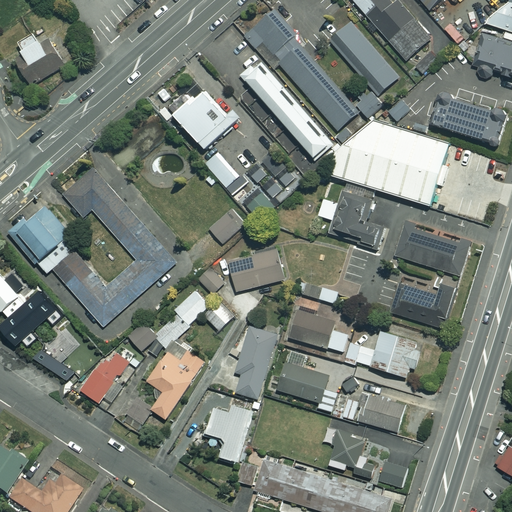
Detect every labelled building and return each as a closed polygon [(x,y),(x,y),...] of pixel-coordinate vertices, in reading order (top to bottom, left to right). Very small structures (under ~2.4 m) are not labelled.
[(432,44),(394,0),(350,0),(407,66),(432,44)] [(449,0),(419,0),(432,15),(449,0)] [(511,34),(511,0),(509,0),(510,3),(490,21),(490,28),(511,34)] [(363,115),(280,17),(250,42),(279,76),(286,70),(341,134),(363,115)] [(403,81),(351,20),(327,40),(379,101),(403,81)] [(42,45),(35,36),(20,45),(26,54),(17,60),(33,88),(68,67),(72,71),(88,57),(76,44),(62,56),(51,39),(42,45)] [(511,46),(485,40),(478,66),(511,74),(511,46)] [(336,146),(270,69),(249,86),(315,164),(336,146)] [(240,127),(209,93),(180,119),(211,154),(240,127)] [(392,116),(401,127),(415,115),(406,104),(392,116)] [(441,109),(436,130),(497,145),(504,117),(457,105),(455,113),(441,109)] [(457,148),(379,124),(341,159),(335,180),(438,212),(457,148)] [(347,147),(357,137),(350,130),(340,140),(347,147)] [(243,179),(223,155),(209,167),(229,191),(243,179)] [(284,173),(274,163),(258,178),(268,188),(284,173)] [(80,254),(56,275),(107,331),(182,264),(98,171),(68,198),(88,221),(95,215),(139,263),(111,288),(80,254)] [(299,172),(292,179),(302,189),(309,181),(299,172)] [(292,184),(283,191),(290,200),(299,193),(292,184)] [(278,190),(271,195),(279,207),(287,202),(278,190)] [(375,202),(346,193),(342,206),(327,202),(322,218),(336,223),(332,237),(381,253),(388,229),(369,223),(375,202)] [(278,209),(267,196),(251,208),(262,222),(278,209)] [(75,237),(48,208),(15,238),(42,268),(75,237)] [(245,222),(236,211),(213,231),(222,242),(245,222)] [(463,278),(473,245),(453,239),(452,242),(416,231),(417,227),(408,224),(398,258),(463,278)] [(282,282),(273,252),(233,263),(241,294),(282,282)] [(31,298),(0,263),(0,305),(9,316),(0,323),(0,327),(25,355),(72,314),(46,284),(31,298)] [(229,287),(217,270),(202,281),(214,298),(229,287)] [(342,295),(305,285),(302,297),(339,307),(342,295)] [(443,299),(402,286),(393,315),(448,332),(460,291),(447,286),(443,299)] [(165,331),(159,337),(162,340),(160,342),(169,351),(213,308),(199,294),(179,313),(182,315),(171,326),(167,321),(161,327),(165,331)] [(235,323),(221,308),(209,319),(223,334),(235,323)] [(319,313),(302,308),(294,341),(347,355),(352,336),(337,332),(339,324),(317,318),(319,313)] [(145,323),(131,337),(147,353),(161,340),(145,323)] [(280,337),(253,329),(239,375),(245,377),(239,395),(261,401),(280,337)] [(379,353),(374,369),(410,381),(414,370),(420,372),(425,355),(419,353),(421,345),(385,334),(379,353)] [(168,351),(159,343),(150,352),(159,360),(168,351)] [(192,354),(196,349),(187,343),(183,348),(178,345),(152,384),(158,389),(157,397),(162,405),(157,413),(171,423),(209,365),(192,354)] [(87,367),(54,345),(36,361),(74,386),(87,367)] [(374,369),(379,353),(354,345),(350,358),(344,356),(342,362),(358,367),(359,365),(374,369)] [(134,365),(121,355),(114,365),(107,360),(84,392),(102,405),(119,381),(121,383),(134,365)] [(334,377),(291,364),(281,393),(325,406),(334,377)] [(379,386),(357,378),(353,388),(376,396),(379,386)] [(410,408),(354,392),(346,419),(357,422),(360,410),(365,411),(362,423),(402,435),(410,408)] [(340,399),(336,411),(345,414),(349,402),(340,399)] [(156,411),(139,402),(126,425),(143,435),(156,411)] [(252,414),(234,409),(232,416),(215,411),(208,438),(228,444),(223,462),(237,466),(252,414)] [(328,438),(336,440),(334,448),(338,449),(332,468),(341,470),(342,467),(359,471),(357,476),(375,482),(380,463),(365,459),(369,444),(353,440),(354,437),(331,430),(328,438)] [(511,444),(509,449),(511,450),(506,459),(503,458),(498,466),(511,474),(511,444)] [(15,458),(0,447),(0,490),(9,497),(30,466),(17,456),(15,458)] [(394,511),(397,501),(267,462),(258,494),(319,511),(394,511)] [(409,472),(389,464),(382,483),(403,490),(409,472)] [(259,469),(242,465),(238,484),(255,488),(259,469)] [(72,511),(86,491),(64,477),(58,487),(52,483),(44,496),(24,482),(12,501),(29,511),(72,511)]
